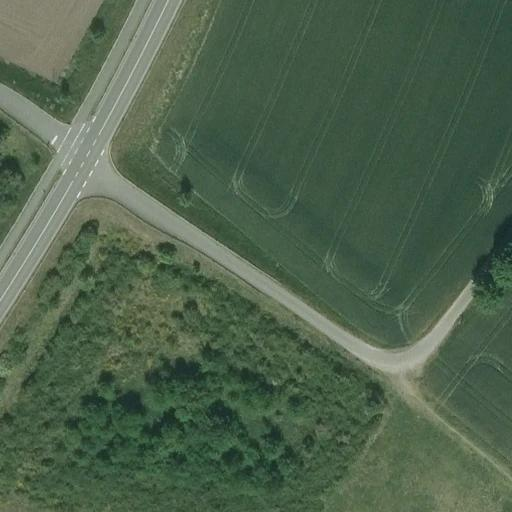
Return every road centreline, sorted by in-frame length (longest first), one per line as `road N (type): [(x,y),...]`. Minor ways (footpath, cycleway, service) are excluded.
road 1 (unclassified): [(82,156),(345,342),(394,368),(431,341),(511,241)]
road 2 (tertiary): [(82,156),(164,0)]
road 3 (tertiary): [(0,292),(82,156)]
